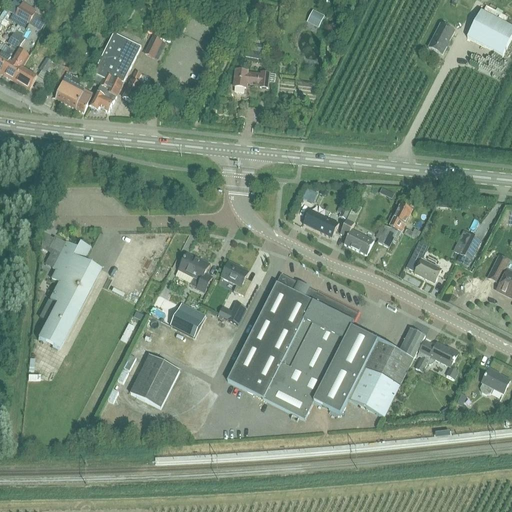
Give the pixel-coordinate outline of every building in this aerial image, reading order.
[(490,4),(488,8),(496,12),(498,8),(490,4)] [(16,17),(30,25),(33,27),(38,18),(21,8),(16,17)] [(314,12),(310,18),(321,23),(324,17),(314,12)] [(511,29),(481,13),(467,40),(503,58),(511,41),(511,29)] [(429,50),(443,57),(455,33),(441,26),(429,50)] [(0,74),(4,77),(19,52),(26,42),(15,35),(8,45),(11,47),(9,49),(5,56),(0,52),(0,74)] [(114,35),(104,56),(94,76),(104,81),(90,109),(98,113),(99,110),(109,115),(142,49),(114,35)] [(154,60),(162,44),(153,39),(145,56),(154,60)] [(246,58),(262,61),(265,47),(249,44),(246,58)] [(23,70),(30,58),(19,52),(4,77),(14,83),(22,70),(23,70)] [(40,71),(46,74),(50,77),(57,66),(52,64),(47,60),(40,71)] [(56,74),(53,79),(64,84),(64,83),(68,77),(70,72),(66,69),(58,66),(54,74),(56,74)] [(22,70),(14,83),(30,93),(38,79),(23,70),(22,70)] [(234,89),(235,89),(234,93),(236,95),(242,95),(244,94),(244,90),(246,90),(246,85),(260,87),(259,89),(268,90),(269,76),(261,75),(261,76),(248,75),(248,73),(235,72),(234,89)] [(136,73),(123,100),(134,105),(143,88),(137,85),(141,76),(136,73)] [(55,101),(56,101),(66,106),(73,91),(75,87),(71,84),(73,80),(68,77),(64,83),(64,84),(55,101)] [(66,106),(76,111),(84,96),(86,92),(75,87),(73,91),(66,106)] [(84,96),(76,111),(84,116),(94,97),(86,92),(84,96)] [(276,113),(267,112),(267,119),(275,120),(276,113)] [(317,197),(306,191),(300,201),(312,207),(317,197)] [(439,200),(438,210),(460,211),(460,202),(460,200),(452,200),(439,199),(439,200)] [(71,219),(80,213),(75,204),(65,210),(71,219)] [(342,204),(337,213),(341,215),(339,218),(347,222),(354,209),(346,205),(346,206),(342,204)] [(406,226),(412,213),(408,210),(407,209),(404,207),(401,207),(390,228),(399,232),(402,225),(406,226)] [(334,242),(341,227),(325,219),(323,224),(308,216),(303,226),(334,242)] [(340,236),(348,240),(344,247),(367,258),(374,244),(352,233),(355,226),(347,222),(340,236)] [(389,250),(397,234),(386,228),(378,244),(389,250)] [(415,229),(410,237),(417,241),(421,233),(415,229)] [(468,269),(471,262),(481,243),(470,237),(463,233),(453,253),(460,256),(457,262),(463,265),(463,266),(468,269)] [(54,239),(53,240),(42,235),(40,251),(47,254),(49,250),(60,256),(52,270),(56,272),(51,281),(59,284),(49,302),(56,306),(52,315),(47,323),(38,341),(59,352),(101,273),(83,263),(90,250),(88,249),(90,247),(89,245),(83,242),(82,242),(80,245),(79,244),(76,250),(66,244),(66,245),(54,239)] [(419,243),(414,253),(424,259),(429,249),(419,243)] [(414,253),(406,269),(414,274),(413,275),(435,286),(442,272),(422,262),(424,259),(414,253)] [(178,273),(176,278),(191,286),(190,287),(198,291),(197,292),(205,296),(213,280),(205,276),(210,267),(200,262),(200,263),(187,257),(178,273)] [(511,275),(507,273),(505,272),(509,264),(499,259),(488,281),(498,286),(499,285),(501,286),(497,293),(511,300),(511,275)] [(244,299),(252,285),(245,282),(249,274),(229,264),(221,281),(237,289),(234,294),(244,299)] [(351,330),(354,324),(358,316),(318,296),(281,277),(227,384),(305,422),(314,405),(327,411),(339,384),(364,336),(351,330)] [(473,285),(474,288),(479,287),(476,280),(455,287),(458,297),(468,293),(466,287),(473,285)] [(423,288),(429,292),(433,288),(427,283),(423,288)] [(238,327),(247,311),(236,305),(232,313),(223,309),(219,318),(238,327)] [(44,311),(40,320),(47,323),(52,315),(44,311)] [(201,323),(178,311),(170,326),(193,338),(201,323)] [(136,314),(133,319),(143,324),(145,319),(136,314)] [(229,332),(231,326),(219,322),(217,328),(229,332)] [(360,383),(350,403),(384,420),(425,338),(411,331),(399,354),(381,345),(360,383)] [(339,384),(327,411),(340,418),(348,402),(350,403),(360,383),(381,345),(377,343),(364,336),(339,384)] [(417,358),(421,360),(416,370),(423,374),(429,363),(430,359),(451,369),(454,364),(459,355),(451,351),(450,352),(437,346),(435,349),(425,344),(417,358)] [(161,411),(180,373),(150,358),(131,396),(161,411)] [(451,369),(447,377),(455,382),(459,374),(451,369)] [(503,396),(510,382),(498,376),(498,375),(489,371),(485,379),(486,380),(482,386),(503,396)] [(448,409),(441,414),(444,418),(451,414),(448,409)]
